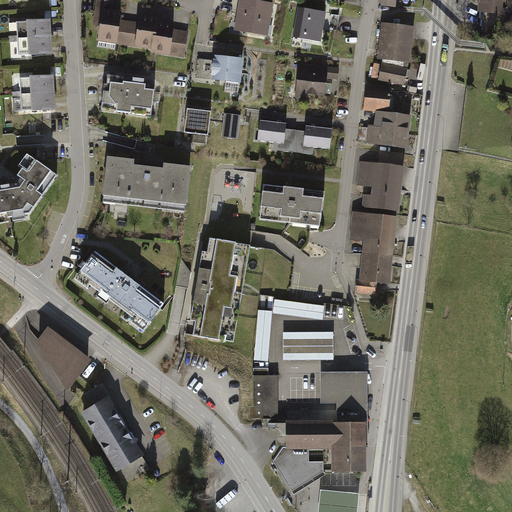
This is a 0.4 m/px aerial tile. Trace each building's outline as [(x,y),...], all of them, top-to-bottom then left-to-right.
[(98,46),(115,49),(121,15),(111,13),(113,1),(103,0),(97,0),(95,12),(104,13),(98,46)] [(271,4),(244,0),(241,0),(237,29),(266,34),(271,4)] [(511,0),(476,0),(475,12),(505,15),(507,3),(511,3),(511,0)] [(324,15),(301,10),(296,35),(320,39),(324,15)] [(340,27),(340,15),(331,15),(330,27),(340,27)] [(157,24),(157,21),(140,18),(139,25),(125,22),(123,37),(137,39),(137,45),(153,47),(157,24)] [(49,20),(17,22),(18,39),(50,37),(49,20)] [(174,27),(157,24),(153,47),(153,51),(170,53),(171,46),(186,49),(188,33),(173,31),(174,27)] [(413,28),(383,24),(379,56),(384,57),(409,60),(413,28)] [(50,37),(18,39),(19,55),(51,53),(50,37)] [(405,85),(409,60),(384,57),(378,80),(405,85)] [(242,62),(216,59),(212,84),(238,88),(242,62)] [(329,69),(299,69),(298,97),(328,98),(329,69)] [(52,77),(20,79),(21,95),(53,93),(52,77)] [(153,88),(106,81),(102,112),(149,118),(153,88)] [(389,90),(368,88),(366,109),(377,111),(387,112),(389,90)] [(53,93),(21,95),(22,111),(54,109),(53,93)] [(209,114),(184,111),(181,137),(206,140),(209,114)] [(387,112),(377,111),(375,127),(369,126),(367,143),(405,148),(409,115),(387,112)] [(240,121),(225,119),(222,141),(237,143),(240,121)] [(331,135),(257,125),(255,144),(328,153),(331,135)] [(0,220),(31,215),(59,176),(32,157),(16,180),(16,184),(0,186),(0,220)] [(402,167),(362,162),(359,184),(370,186),(367,209),(396,213),(402,167)] [(188,175),(108,165),(103,209),(182,218),(188,175)] [(327,193),(267,187),(263,217),(323,224),(327,193)] [(395,220),(354,215),(351,238),(366,240),(361,284),(387,287),(395,220)] [(244,244),(210,238),(194,336),(227,342),(244,244)] [(164,308),(99,256),(77,283),(142,335),(164,308)] [(275,299),(273,312),(323,319),(325,306),(275,299)] [(273,312),(259,311),(255,359),(268,360),(273,312)] [(49,331),(41,341),(69,387),(89,361),(49,331)] [(333,333),(284,333),(284,359),(333,359),(333,333)] [(276,447),(289,446),(289,422),(279,422),(278,375),(269,375),(269,368),(254,368),(255,407),(252,407),(252,418),(264,418),(265,428),(276,427),(276,447)] [(365,373),(326,374),(327,403),(338,403),(338,412),(366,412),(365,373)] [(106,397),(78,413),(113,472),(140,455),(106,397)] [(366,412),(338,412),(338,421),(365,421),(365,445),(368,445),(368,412),(366,412)] [(365,445),(365,421),(338,421),(289,422),(289,446),(289,448),(309,447),(309,462),(324,462),(324,470),(365,470),(365,445)] [(309,462),(309,447),(289,448),(285,448),(274,462),(292,490),(324,470),(324,462),(309,462)] [(357,511),(359,495),(322,491),(320,511),(357,511)]
